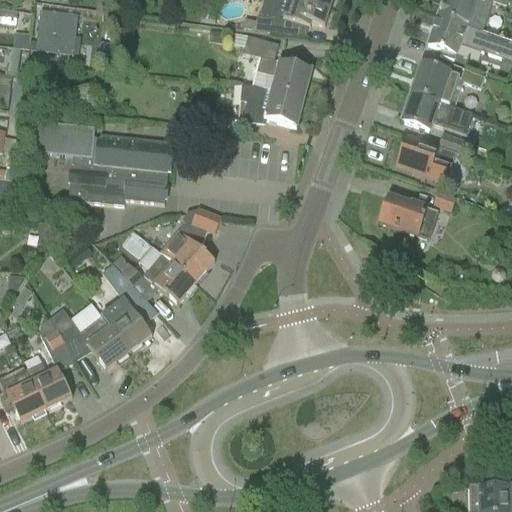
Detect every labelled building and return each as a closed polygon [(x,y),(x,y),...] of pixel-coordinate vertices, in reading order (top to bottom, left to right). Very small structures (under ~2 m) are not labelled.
[(275,0),(276,1),(280,0),(288,3),(294,5),(328,16),(332,0),(275,0)] [(481,36),(486,22),(481,15),(484,5),(470,0),(443,0),(437,21),(465,31),(481,36)] [(502,10),(505,1),(502,0),(490,0),(489,5),(502,10)] [(266,37),(276,39),(304,42),(308,32),(310,27),(323,31),(328,16),(294,5),(288,3),(284,18),(278,17),(271,20),(270,24),(256,20),(254,27),(245,24),(242,33),(251,36),(266,37)] [(39,16),(34,56),(72,60),(77,20),(39,16)] [(511,47),(481,36),(465,31),(437,21),(427,50),(439,54),(437,60),(453,65),(459,48),(511,67),(511,47)] [(219,48),(223,39),(212,34),(208,43),(219,48)] [(303,104),(310,75),(272,66),(277,50),(229,37),(226,48),(244,52),(242,58),(259,63),(256,77),(251,90),(255,91),(255,92),(303,104)] [(420,68),(410,97),(453,112),(461,87),(458,86),(459,82),(448,78),(447,77),(420,68)] [(479,94),(484,82),(478,80),(463,74),(458,86),(479,94)] [(240,91),(239,106),(246,108),(242,126),(261,127),(262,124),(295,133),(303,104),(255,92),(243,90),(243,91),(240,91)] [(410,97),(400,126),(419,133),(428,136),(432,125),(447,130),(465,136),(471,118),(453,112),(410,97)] [(227,135),(230,122),(181,112),(178,126),(227,135)] [(35,129),(32,157),(72,161),(71,170),(71,175),(68,175),(67,189),(69,189),(68,205),(69,205),(123,211),(124,206),(163,210),(164,205),(166,205),(167,191),(165,191),(165,190),(166,178),(170,178),(173,152),(169,152),(170,147),(164,147),(162,146),(150,145),(99,140),(99,143),(92,143),(93,134),(35,129)] [(465,162),(469,147),(441,138),(437,151),(454,158),(465,162)] [(436,152),(424,148),(405,141),(403,145),(400,146),(398,151),(400,154),(394,171),(443,188),(454,158),(437,151),(436,152)] [(13,187),(17,159),(7,157),(4,176),(0,175),(0,184),(7,186),(13,187)] [(411,211),(407,209),(397,206),(400,199),(390,196),(384,215),(381,215),(378,223),(380,225),(379,228),(428,245),(437,217),(412,208),(411,211)] [(450,218),(455,203),(437,197),(432,211),(450,218)] [(0,207),(0,221),(7,223),(9,209),(0,207)] [(214,239),(220,224),(197,215),(185,217),(181,226),(182,227),(177,238),(160,258),(160,259),(171,268),(195,289),(213,267),(213,266),(212,266),(210,264),(211,263),(206,259),(205,260),(199,255),(206,236),(214,239)] [(78,254),(66,263),(72,272),(85,263),(78,254)] [(141,281),(176,311),(195,289),(171,268),(160,259),(141,281)] [(128,269),(119,278),(133,294),(143,285),(142,284),(128,269)] [(149,310),(133,294),(119,278),(110,270),(101,276),(123,305),(113,312),(100,322),(128,358),(151,341),(150,340),(150,341),(148,338),(149,337),(145,332),(144,333),(142,330),(156,318),(149,310)] [(491,278),(491,280),(491,281),(491,283),(492,284),(493,285),(494,286),(496,286),(497,286),(499,286),(500,286),(501,285),(503,284),(503,282),(504,281),(504,280),(504,278),(503,277),(502,275),(501,274),(500,274),(499,273),(497,273),(496,273),(494,274),(493,274),(492,276),(491,277),(491,278)] [(22,293),(15,303),(22,307),(29,297),(22,293)] [(62,315),(48,325),(49,327),(53,333),(64,351),(74,368),(91,357),(104,376),(128,358),(100,322),(79,338),(62,315)] [(40,330),(39,340),(54,371),(55,370),(60,368),(63,373),(74,368),(49,327),(48,325),(40,330)] [(47,380),(40,368),(25,375),(45,415),(71,403),(57,375),(47,380)] [(0,388),(5,400),(0,402),(0,405),(5,415),(11,412),(14,418),(13,419),(16,425),(17,424),(19,428),(45,415),(25,375),(9,383),(0,387),(0,388)] [(511,491),(468,492),(468,511),(509,511),(509,503),(511,502),(511,491)]
